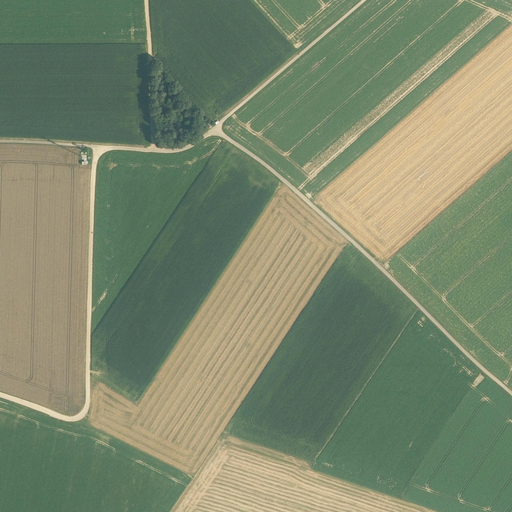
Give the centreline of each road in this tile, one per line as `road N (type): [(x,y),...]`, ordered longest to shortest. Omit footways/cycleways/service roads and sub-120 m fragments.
road 1 (unclassified): [(214,129),(266,165),(511,396)]
road 2 (track): [(96,146),(88,412),(72,422),(0,397)]
road 3 (unclassified): [(0,141),(170,152),(214,129)]
road 4 (unclassified): [(214,129),(365,0)]
road 5 (track): [(146,0),(155,151)]
